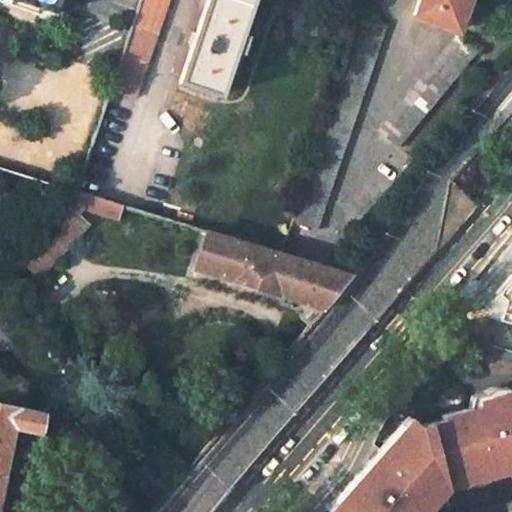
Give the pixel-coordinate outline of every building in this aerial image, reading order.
[(18,0),(54,12),(57,0),(18,0)] [(167,0),(139,0),(109,88),(135,97),(167,0)] [(249,0),(204,0),(177,78),(217,91),(249,0)] [(418,0),(413,13),(456,27),(465,0),(418,0)] [(385,23),(361,13),(289,221),(316,229),(385,23)] [(477,50),(459,36),(379,129),(397,144),(477,50)] [(72,190),(15,254),(37,276),(77,233),(85,225),(80,220),(74,215),(82,207),(85,194),(72,190)] [(123,205),(85,194),(82,207),(119,218),(123,205)] [(320,265),(205,230),(194,266),(301,301),(322,308),(351,275),(320,265)] [(511,278),(483,311),(511,320),(511,278)] [(322,308),(301,301),(295,317),(309,324),(322,308)] [(511,390),(476,400),(474,406),(436,416),(437,421),(425,424),(442,485),(457,480),(456,477),(481,471),(482,473),(511,466),(510,462),(511,461),(511,390)] [(0,471),(9,425),(37,431),(40,412),(0,404),(0,471)] [(406,417),(327,511),(417,511),(442,485),(425,424),(416,426),(406,417)]
